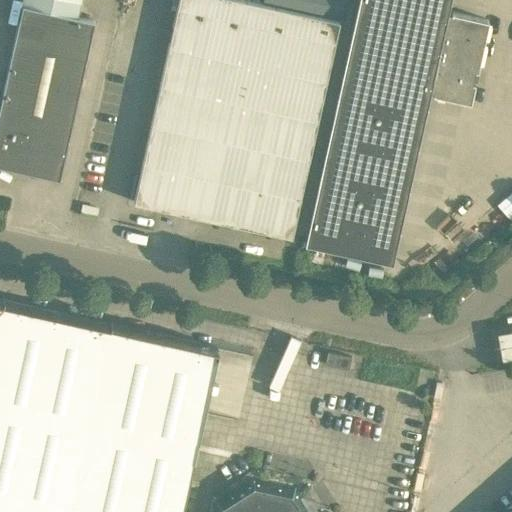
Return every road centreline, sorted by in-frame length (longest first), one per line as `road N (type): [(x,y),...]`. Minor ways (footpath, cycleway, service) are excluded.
road 1 (unclassified): [(511,273),(449,315),(399,320),(0,240)]
road 2 (unknown): [(109,0),(96,114),(60,252)]
